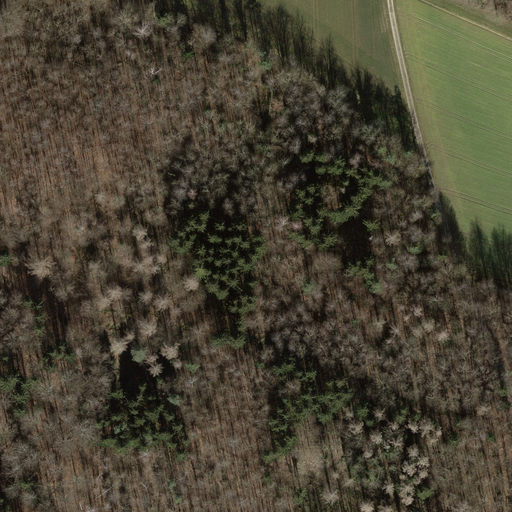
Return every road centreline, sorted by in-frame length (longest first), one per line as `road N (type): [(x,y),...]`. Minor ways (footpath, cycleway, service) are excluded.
road 1 (track): [(0,269),(237,449),(453,511)]
road 2 (track): [(391,0),(444,227),(511,382)]
